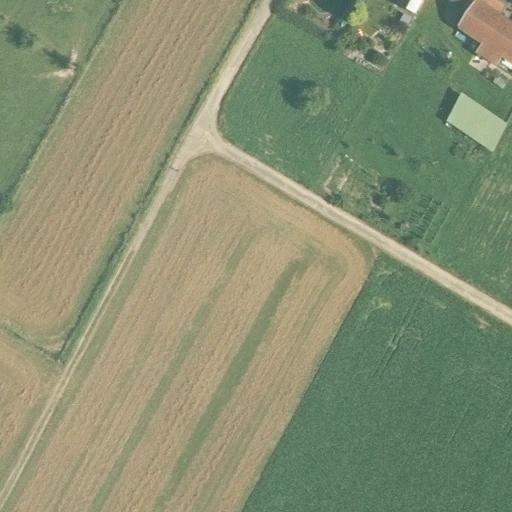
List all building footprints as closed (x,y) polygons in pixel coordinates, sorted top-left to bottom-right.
[(402,0),(399,7),(415,16),(423,0),(402,0)] [(474,0),(447,0),(440,13),(443,14),(461,23),(473,3),(474,0)] [(511,29),(473,3),(461,23),(459,28),(482,43),(476,54),(497,68),(503,58),(511,63),(511,29)] [(461,23),(443,14),(436,27),(476,54),(482,43),(459,28),(461,23)] [(511,63),(503,58),(497,68),(511,77),(511,75),(511,63)] [(504,130),(461,99),(448,122),(492,152),(504,130)]
